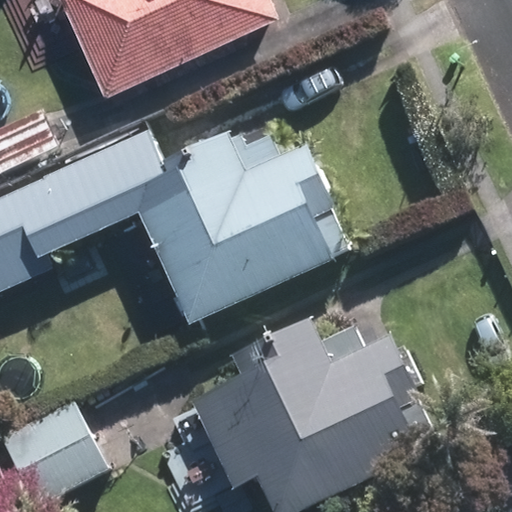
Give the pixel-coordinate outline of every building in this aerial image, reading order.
[(277,0),(65,0),(106,89),(282,10),(277,0)] [(51,111),(0,132),(0,167),(3,175),(68,148),(51,111)] [(241,149),(235,135),(157,170),(164,187),(138,198),(197,326),(339,261),(337,256),(349,250),(331,213),(334,212),(340,209),(312,151),(284,162),(277,147),(253,159),(247,147),(241,149)] [(0,290),(67,260),(35,190),(0,206),(0,290)] [(143,337),(174,324),(152,274),(122,286),(143,337)] [(269,511),(308,511),(423,457),(401,411),(418,404),(389,341),(363,354),(352,332),(318,348),(307,327),(233,362),(242,380),(191,405),(232,493),(255,481),(269,511)] [(105,449),(84,401),(0,439),(0,449),(19,489),(105,449)]
